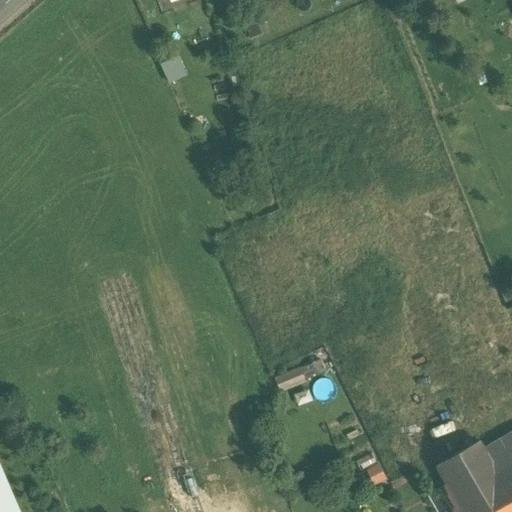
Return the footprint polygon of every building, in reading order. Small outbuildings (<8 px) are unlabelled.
[(176,57),(160,62),(166,80),(181,75),(176,57)] [(277,390),(324,371),(319,358),(272,376),(277,390)] [(511,436),(483,452),(506,491),(511,487),(511,436)] [(483,452),(477,442),(436,466),(447,485),(462,511),(511,511),(511,487),(506,491),(483,452)] [(17,511),(0,472),(0,511),(17,511)] [(462,511),(447,485),(430,495),(439,511),(462,511)]
